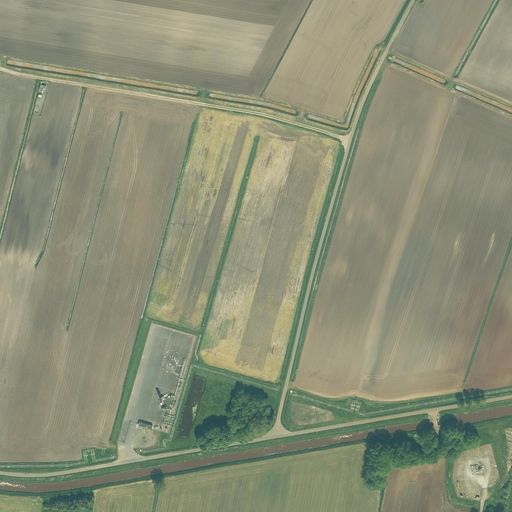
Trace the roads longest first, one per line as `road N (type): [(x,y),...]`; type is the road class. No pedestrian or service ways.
road 1 (unclassified): [(274,436),(349,140),(413,0)]
road 2 (track): [(0,67),(255,112),(349,140)]
road 3 (unclassified): [(274,436),(57,473),(0,472)]
road 4 (unclassified): [(274,436),(511,396)]
road 5 (unknown): [(285,386),(390,404),(460,391)]
road 6 (track): [(433,409),(440,452),(476,425),(511,418)]
